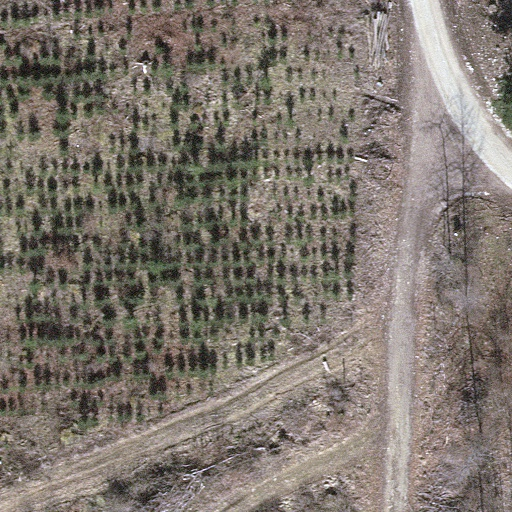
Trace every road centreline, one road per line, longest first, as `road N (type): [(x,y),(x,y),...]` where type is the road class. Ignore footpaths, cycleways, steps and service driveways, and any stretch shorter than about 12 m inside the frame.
road 1 (track): [(0,507),(240,404),(409,298)]
road 2 (track): [(418,0),(433,105),(409,298)]
road 3 (track): [(409,298),(391,511)]
road 4 (track): [(208,511),(221,499),(398,452)]
